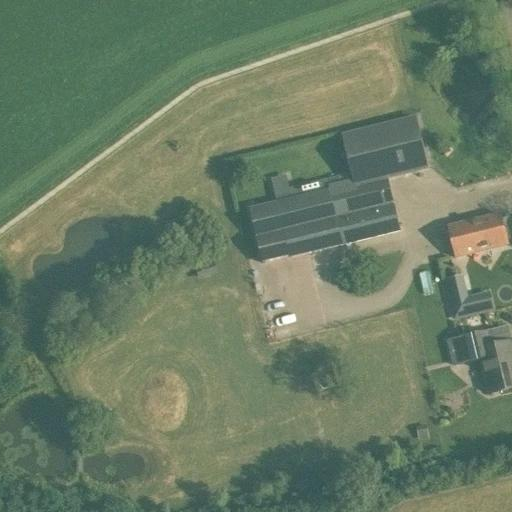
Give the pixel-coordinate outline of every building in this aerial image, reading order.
[(387,178),(425,168),(413,120),(345,137),(355,175),(357,185),(387,178)] [(388,179),(387,178),(357,185),(355,175),(327,181),(328,186),(275,199),(276,203),(249,209),(262,264),(289,257),(289,259),(400,232),(388,179)] [(276,193),(293,189),(289,175),(273,179),(276,193)] [(456,259),(508,246),(500,214),(448,227),(456,259)] [(461,271),(450,288),(466,298),(477,280),(461,271)] [(477,297),(479,305),(480,309),(492,305),(489,294),(488,294),(477,297)] [(477,299),(454,304),(457,320),(481,314),(477,299)] [(511,341),(508,326),(460,338),(466,364),(481,361),(489,395),(511,389),(511,341)]
